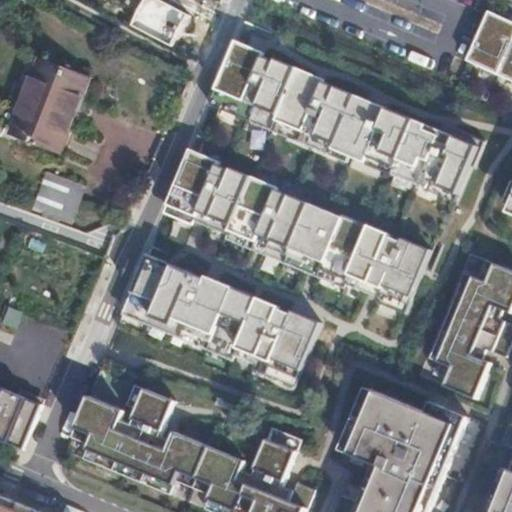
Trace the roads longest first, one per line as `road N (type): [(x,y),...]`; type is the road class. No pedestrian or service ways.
road 1 (residential): [(239,0),(38,484)]
road 2 (unknown): [(210,68),(69,0)]
